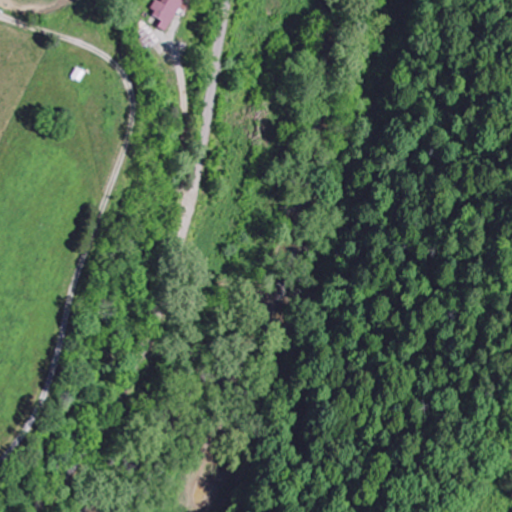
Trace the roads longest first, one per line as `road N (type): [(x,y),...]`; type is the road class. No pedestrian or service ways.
road 1 (residential): [(35,511),(111,410),(157,313),(199,174),(227,0)]
road 2 (residential): [(200,511),(219,470),(210,397),(163,297)]
